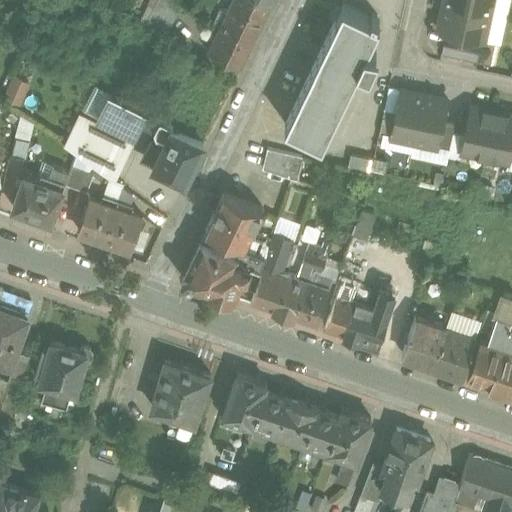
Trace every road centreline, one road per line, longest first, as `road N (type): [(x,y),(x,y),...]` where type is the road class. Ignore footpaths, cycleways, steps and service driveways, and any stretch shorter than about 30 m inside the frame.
road 1 (residential): [(150,301),(511,426)]
road 2 (residential): [(150,301),(291,0)]
road 3 (residential): [(418,0),(407,63),(511,87)]
road 4 (residential): [(0,249),(150,301)]
